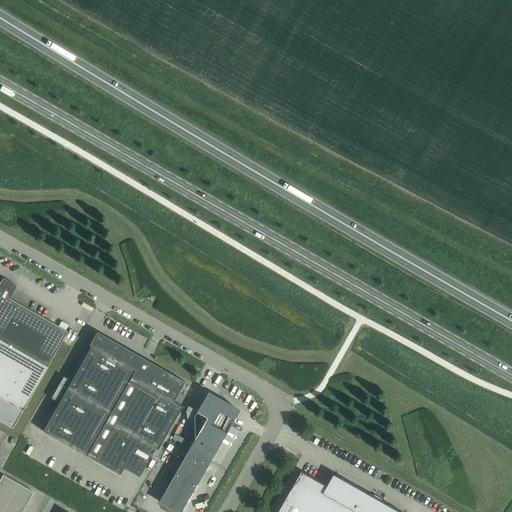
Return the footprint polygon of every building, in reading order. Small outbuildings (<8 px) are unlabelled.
[(0,339),(47,367),(67,331),(8,298),(15,285),(1,277),(0,279),(0,339)] [(88,344),(90,345),(42,431),(86,456),(87,454),(94,458),(93,460),(101,446),(127,461),(140,439),(157,449),(182,406),(173,401),(184,381),(156,365),(96,331),(88,344)] [(0,420),(12,428),(47,367),(0,339),(0,420)] [(158,501),(178,511),(179,511),(237,412),(206,394),(195,411),(206,417),(158,501)] [(322,443),(320,441),(322,437),(309,431),(306,439),(314,443),(313,444),(320,448),(322,443)] [(401,511),(385,502),(370,493),(369,494),(334,473),(327,486),(301,471),(278,511),(401,511)] [(0,511),(20,511),(33,492),(2,475),(0,478),(0,511)]
